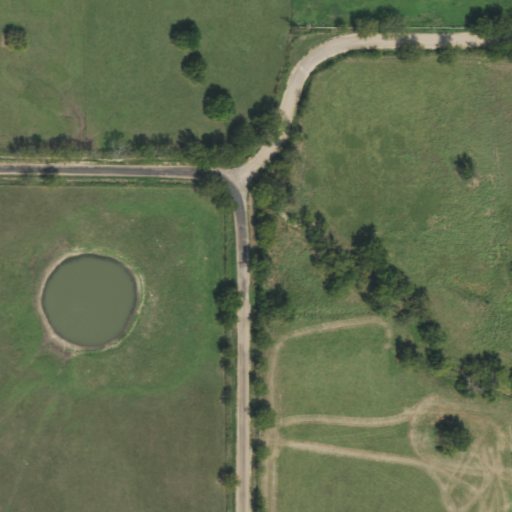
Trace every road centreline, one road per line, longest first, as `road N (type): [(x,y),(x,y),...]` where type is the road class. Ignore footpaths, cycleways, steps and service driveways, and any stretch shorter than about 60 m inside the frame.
road 1 (residential): [(249,511),(250,266),(239,195),(222,180),(197,176),(0,170)]
road 2 (residential): [(197,176),(259,166),(287,135),(308,78),(347,49),(511,41)]
